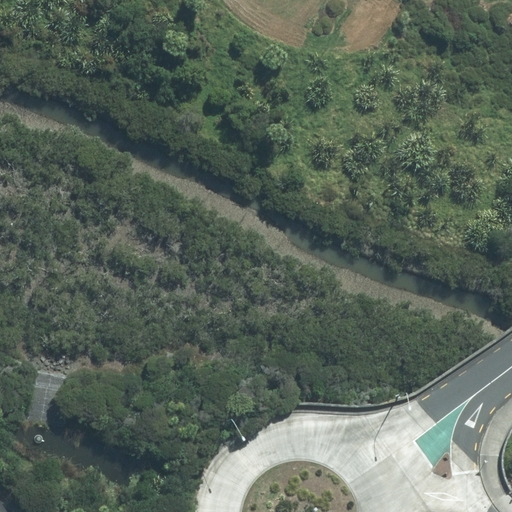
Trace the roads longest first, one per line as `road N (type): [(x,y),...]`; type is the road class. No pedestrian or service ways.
road 1 (unclassified): [(225,511),(240,478),(287,449),(342,457),(365,475)]
road 2 (unclassified): [(365,475),(491,380)]
road 3 (unclassified): [(491,380),(463,453),(468,511)]
